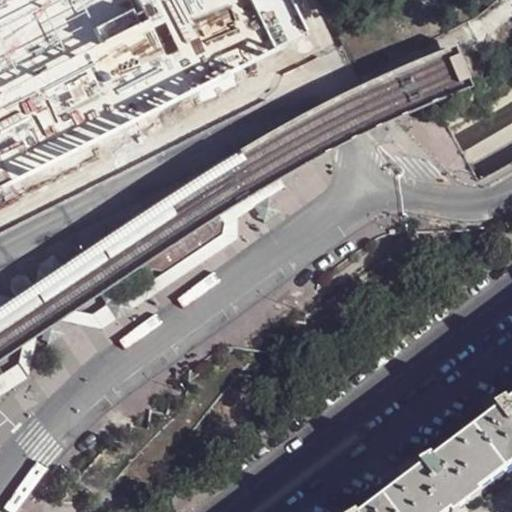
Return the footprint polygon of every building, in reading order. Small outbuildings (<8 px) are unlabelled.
[(0,0),(0,93),(193,0),(0,0)] [(455,53),(419,69),(421,73),(417,75),(423,90),(428,88),(430,94),(465,78),(455,53)] [(289,159),(272,171),(282,186),(299,175),(289,159)] [(267,194),(252,205),(264,220),(279,210),(267,194)] [(177,202),(164,211),(162,222),(180,226),(183,212),(177,202)] [(150,204),(106,234),(103,256),(108,262),(138,268),(150,204)] [(214,208),(199,219),(209,234),(225,223),(214,208)] [(52,252),(37,263),(47,278),(63,267),(52,252)] [(17,274),(11,279),(9,287),(14,294),(21,295),(30,289),(31,282),(26,275),(17,274)] [(55,285),(48,289),(46,296),(51,301),(57,302),(64,298),(65,292),(60,286),(55,285)] [(122,292),(106,303),(116,317),(132,306),(122,292)] [(16,312),(10,315),(10,320),(15,327),(20,328),(25,325),(26,318),(21,313),(16,312)] [(52,316),(37,326),(47,342),(63,332),(52,316)] [(0,356),(1,356),(7,349),(10,341),(8,332),(3,324),(0,322),(0,356)] [(511,407),(511,408),(508,403),(503,398),(494,407),(497,410),(502,416),(492,423),(488,418),(441,454),(445,459),(435,465),(432,461),(429,456),(419,463),(422,468),(426,473),(417,480),(413,475),(366,510),(367,511),(441,511),(447,509),(449,511),(456,511),(480,495),(478,492),(474,487),(511,457),(511,407)] [(497,410),(488,418),(492,423),(502,416),(497,410)] [(441,454),(432,461),(435,465),(445,459),(441,454)] [(511,457),(474,487),(478,492),(511,465),(511,457)] [(422,468),(413,475),(417,480),(426,473),(422,468)]
